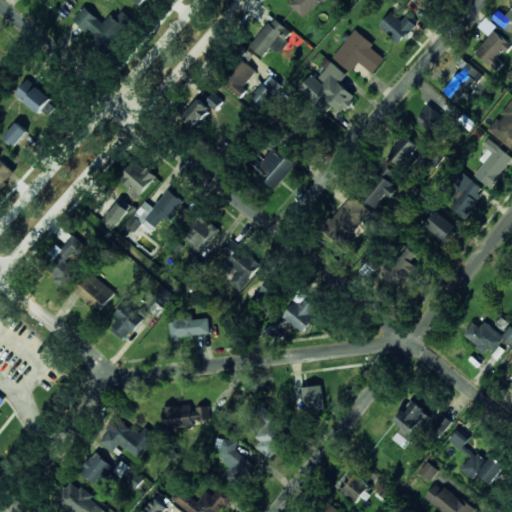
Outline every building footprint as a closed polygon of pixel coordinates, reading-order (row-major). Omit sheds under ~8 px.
[(292,0),(289,4),(307,19),(322,0),(292,0)] [(102,23),(86,6),(74,17),(103,49),(124,28),(112,15),(102,23)] [(511,7),(506,16),(499,10),(492,19),(511,34),(511,7)] [(380,26),(400,44),(417,25),(407,16),(403,21),(392,12),(380,26)] [(293,33),(273,17),(250,47),(263,57),(271,47),(278,52),(293,33)] [(489,35),(478,52),(496,65),(511,44),(494,30),(497,26),(486,17),(479,27),(489,35)] [(375,45),(356,29),(333,57),(352,72),(360,62),(374,74),(385,58),(372,48),(375,45)] [(300,89),(326,113),(333,105),(342,113),(357,97),(341,83),(347,75),(328,58),(322,65),(327,69),(318,79),(313,74),(300,89)] [(248,89),(245,86),(257,71),(243,60),(224,84),(241,98),(248,89)] [(482,74),(467,62),(444,92),(459,104),(482,74)] [(58,105),(28,80),(17,94),(47,118),(58,105)] [(217,110),(224,101),(214,93),(207,102),(217,110)] [(183,117),(196,128),(212,111),(199,99),(183,117)] [(511,149),(511,101),(499,118),(498,118),(488,130),(511,149)] [(417,121),(436,136),(449,121),(430,105),(417,121)] [(17,146),(28,131),(16,122),(5,137),(17,146)] [(424,152),(406,136),(388,156),(406,172),(424,152)] [(484,163),(475,176),(492,188),(511,159),(511,156),(491,141),(478,158),(484,163)] [(261,163),(254,157),(247,164),(273,189),(296,166),(276,147),(261,163)] [(0,185),(13,169),(0,158),(0,185)] [(140,195),(154,180),(134,162),(120,178),(140,195)] [(361,197),(377,209),(396,184),(390,179),(395,173),(385,165),(361,197)] [(466,218),(486,188),(464,174),(444,203),(466,218)] [(145,201),(127,226),(137,233),(140,229),(150,236),(163,217),(170,222),(185,201),(168,189),(155,208),(145,201)] [(371,213),(352,195),(323,228),(342,245),(371,213)] [(128,209),(117,202),(104,223),(115,230),(128,209)] [(445,245),(458,228),(437,211),(424,228),(445,245)] [(201,253),(220,231),(202,216),(183,238),(201,253)] [(80,274),(67,262),(83,243),(74,235),(62,249),(57,245),(49,254),(56,260),(46,270),(67,289),(80,274)] [(220,254),(240,271),(230,283),(240,291),(262,265),(232,240),(220,254)] [(398,288),(418,266),(413,261),(418,255),(408,245),(382,273),(398,288)] [(72,293),(103,311),(116,289),(85,272),(72,293)] [(267,311),(283,294),(270,281),(253,298),(267,311)] [(153,296),(166,308),(177,297),(164,285),(153,296)] [(303,332),(320,310),(303,297),(301,301),(297,298),(283,317),(303,332)] [(120,318),(111,329),(125,341),(143,318),(124,303),(115,314),(120,318)] [(193,320),(193,317),(170,319),(172,338),(211,335),(209,318),(193,320)] [(511,324),(504,336),(485,322),(481,327),(474,322),(464,335),(489,355),(503,337),(511,343),(511,324)] [(302,387),(304,411),(325,410),(323,386),(302,387)] [(396,421),(403,426),(393,439),(404,447),(430,413),(412,400),(396,421)] [(163,408),(165,428),(194,425),(193,421),(211,419),(209,406),(191,408),(191,404),(163,408)] [(453,422),(443,414),(434,425),(443,433),(453,422)] [(139,459),(158,437),(146,427),(139,435),(120,418),(100,441),(113,452),(121,444),(139,459)] [(279,424),(274,419),(253,440),(270,458),(289,440),(276,427),(279,424)] [(450,441),(471,458),(461,469),(473,479),(487,462),(465,445),(470,439),(459,430),(450,441)] [(223,484),(244,488),(250,459),(235,456),(238,444),(222,440),(217,463),(227,465),(223,484)] [(82,473),(97,485),(113,465),(97,453),(82,473)] [(479,473),(492,484),(507,467),(494,456),(479,473)] [(136,489),(144,479),(123,461),(114,471),(136,489)] [(420,473),(432,481),(440,470),(428,461),(420,473)] [(336,485),(355,503),(370,486),(350,469),(336,485)] [(109,511),(80,488),(79,489),(70,482),(55,499),(71,511),(109,511)] [(443,511),(473,511),(476,510),(438,482),(426,498),(443,511)] [(213,496),(207,491),(197,503),(179,488),(171,498),(188,511),(220,511),(234,496),(221,486),(213,496)] [(164,511),(168,508),(155,498),(143,511),(164,511)]
